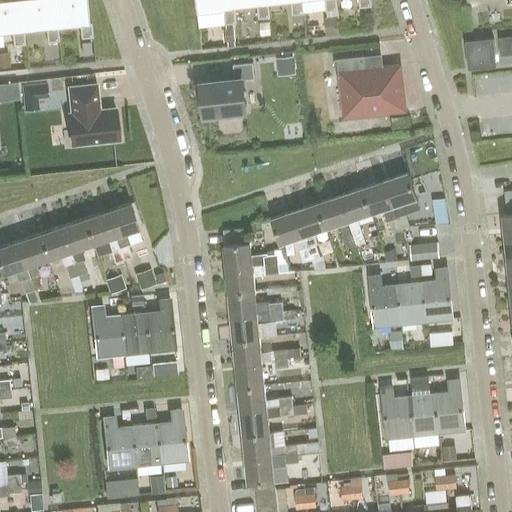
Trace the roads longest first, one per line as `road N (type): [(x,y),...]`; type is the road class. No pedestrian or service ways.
road 1 (residential): [(495,511),(461,177),(406,0)]
road 2 (residential): [(212,511),(182,220),(121,0)]
